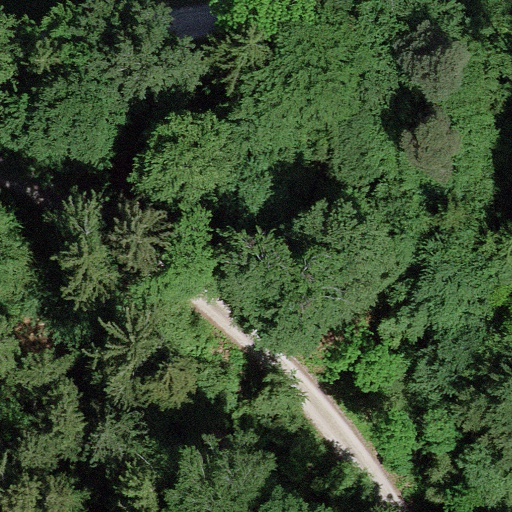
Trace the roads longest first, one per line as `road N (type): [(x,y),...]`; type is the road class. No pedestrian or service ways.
road 1 (track): [(0,165),(113,223),(216,299),(323,409),(394,511)]
road 2 (unclassified): [(0,56),(157,23),(447,0)]
